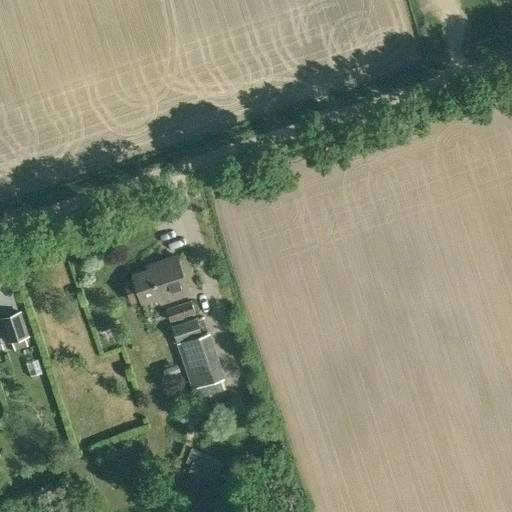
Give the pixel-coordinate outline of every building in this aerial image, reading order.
[(133,273),(142,302),(187,288),(176,255),(147,264),(148,268),(133,273)] [(172,326),(197,318),(195,312),(193,304),(168,312),(172,326)] [(2,319),(9,342),(29,335),(21,312),(2,319)] [(195,322),(173,329),(176,341),(204,332),(201,323),(201,321),(195,322)] [(177,344),(191,388),(223,378),(208,333),(177,344)] [(192,470),(216,479),(224,460),(200,450),(192,470)]
